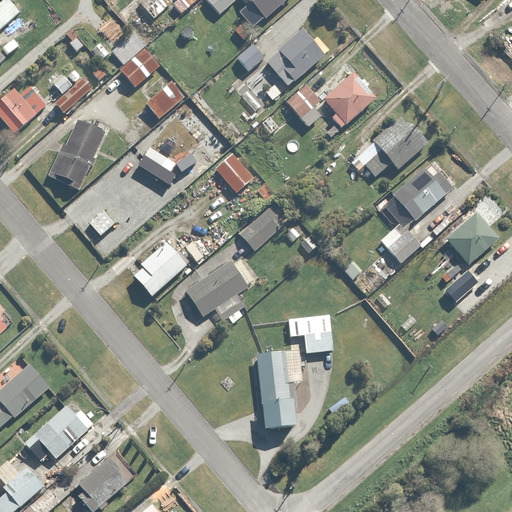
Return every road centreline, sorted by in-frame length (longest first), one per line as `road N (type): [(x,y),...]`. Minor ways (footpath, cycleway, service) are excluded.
road 1 (residential): [(0,197),(266,511)]
road 2 (residential): [(303,511),(511,326)]
road 3 (residential): [(395,0),(511,131)]
